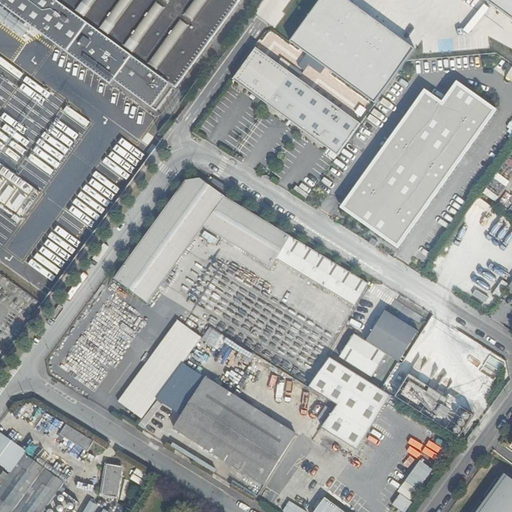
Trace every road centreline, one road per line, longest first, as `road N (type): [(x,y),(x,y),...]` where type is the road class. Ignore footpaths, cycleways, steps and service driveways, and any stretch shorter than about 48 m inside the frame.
road 1 (unclassified): [(511,352),(189,154),(173,160),(20,373)]
road 2 (unclassified): [(20,373),(237,511)]
road 3 (residential): [(427,511),(511,396)]
